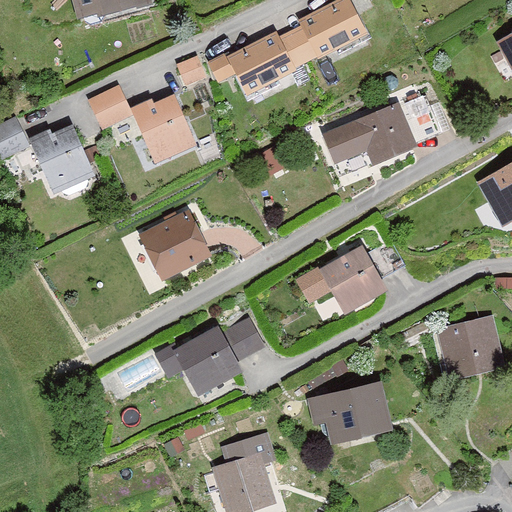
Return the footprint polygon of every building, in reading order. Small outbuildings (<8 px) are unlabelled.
[(147,5),(145,0),(79,0),(83,15),(103,9),(104,17),(147,5)] [(350,4),(291,34),(307,66),(366,36),(350,4)] [(307,66),(291,34),(232,64),(237,76),(247,95),(307,66)] [(221,84),(237,76),(232,64),(229,58),(213,66),(221,84)] [(204,79),(196,61),(180,68),(188,87),(204,79)] [(130,116),(118,92),(94,104),(106,128),(130,116)] [(192,146),(172,105),(155,113),(152,107),(137,115),(159,162),(192,146)] [(398,113),(328,141),(343,178),(413,150),(398,113)] [(26,149),(16,123),(0,129),(0,159),(0,160),(26,149)] [(91,177),(71,136),(54,144),(52,139),(36,146),(59,193),(91,177)] [(511,174),(487,188),(506,223),(511,219),(511,174)] [(187,220),(147,240),(166,278),(206,258),(187,220)] [(365,258),(378,280),(403,266),(390,244),(365,258)] [(378,280),(365,258),(363,254),(327,275),(349,314),(385,293),(378,280)] [(263,348),(249,322),(222,336),(235,363),(263,348)] [(491,327),(444,336),(452,377),(500,367),(491,327)] [(235,363),(222,336),(181,357),(200,394),(241,373),(235,363)] [(380,394),(316,406),(319,423),(333,420),(337,442),(388,432),(380,394)] [(265,440),(227,452),(232,469),(218,473),(230,511),(239,511),(271,502),(260,465),(271,461),(265,440)]
